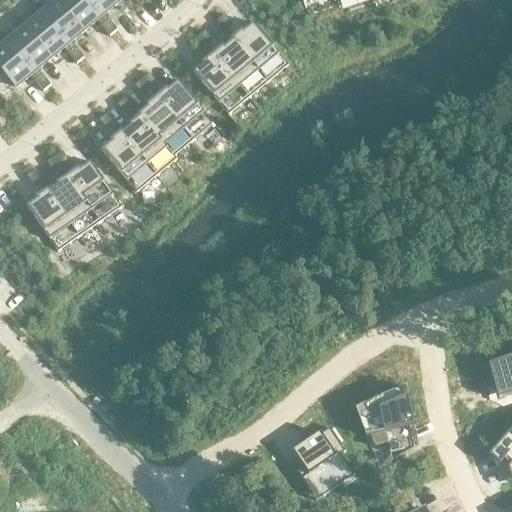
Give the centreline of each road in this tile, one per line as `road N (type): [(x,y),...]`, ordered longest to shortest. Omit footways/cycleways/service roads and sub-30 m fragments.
road 1 (residential): [(433,319),(357,354),(159,499)]
road 2 (residential): [(197,0),(0,166)]
road 3 (residential): [(433,319),(447,439),(472,511)]
road 4 (tertiary): [(159,499),(45,385)]
